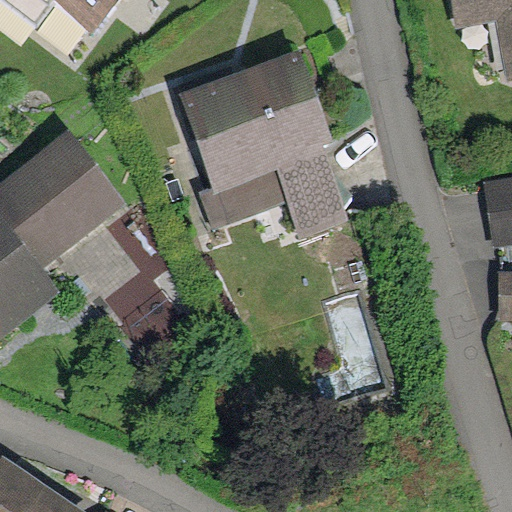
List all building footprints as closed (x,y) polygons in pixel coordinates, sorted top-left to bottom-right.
[(118,0),(32,0),(88,41),(118,0)] [(511,0),(443,0),(445,12),(488,6),(498,78),(511,75),(511,0)] [(309,44),(185,88),(219,183),(208,187),(221,222),(297,195),(309,229),(356,212),(329,138),(341,134),(309,44)] [(65,136),(0,182),(0,345),(65,300),(44,270),(121,216),(65,136)] [(511,177),(490,180),(499,243),(511,241),(511,177)] [(511,280),(495,280),(494,322),(511,322),(511,280)] [(363,392),(393,383),(367,295),(337,304),(363,392)] [(44,511),(0,483),(0,511),(44,511)]
